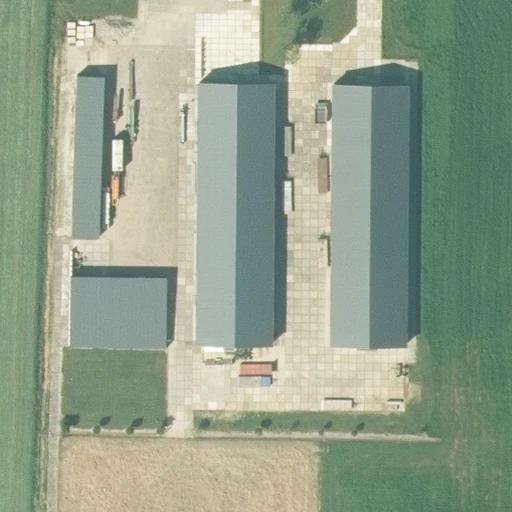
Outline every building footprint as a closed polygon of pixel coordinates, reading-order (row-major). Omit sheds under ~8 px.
[(277,81),(278,17),(198,16),(197,80),(277,81)] [(103,77),(76,76),(71,237),(98,238),(103,77)] [(197,82),(195,345),(271,346),(273,83),(197,82)] [(321,87),(319,343),(403,342),(404,86),(321,87)] [(173,347),(174,276),(78,275),(77,345),(173,347)]
